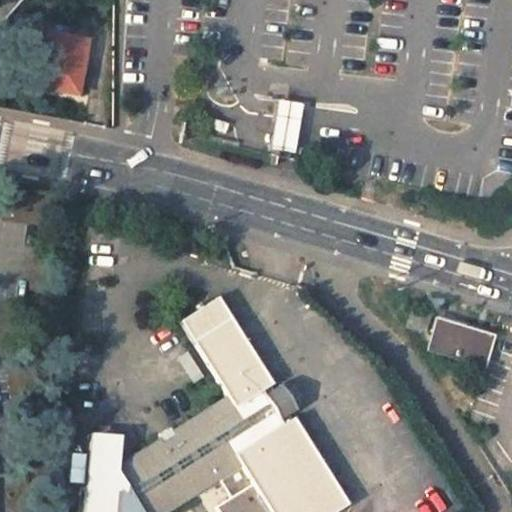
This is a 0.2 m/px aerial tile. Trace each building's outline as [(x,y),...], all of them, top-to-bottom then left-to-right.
[(45,34),(36,86),(75,94),(85,41),(45,34)] [(300,105),(276,101),(268,149),(293,155),(300,105)] [(215,298),(177,322),(226,400),(118,469),(127,485),(123,488),(103,456),(113,449),(107,441),(101,437),(100,436),(95,437),(91,439),(88,444),(88,446),(89,450),(99,467),(81,479),(78,511),(139,511),(138,510),(142,507),(144,511),(176,511),(198,499),(202,506),(215,498),(211,492),(222,485),(233,503),(217,511),(342,511),(349,508),(291,417),(295,413),(299,399),(293,391),(280,387),(274,391),(215,298)] [(410,309),(404,328),(422,333),(428,316),(410,309)] [(426,350),(482,367),(490,337),(435,320),(426,350)]
